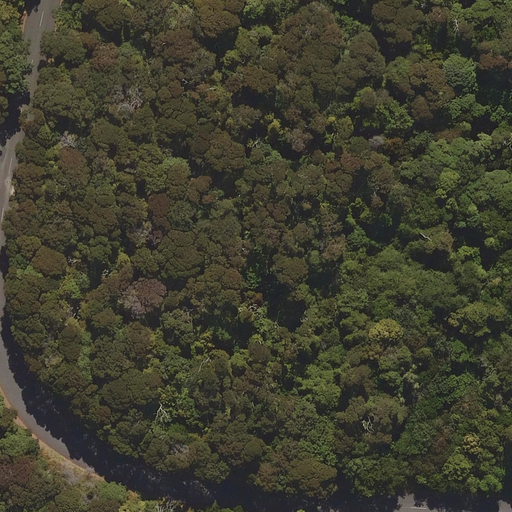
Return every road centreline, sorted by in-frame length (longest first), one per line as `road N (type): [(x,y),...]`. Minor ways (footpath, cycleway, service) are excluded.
road 1 (tertiary): [(0,317),(18,381),(39,409),(122,470),(241,498),(448,511)]
road 2 (tertiary): [(43,0),(0,208)]
